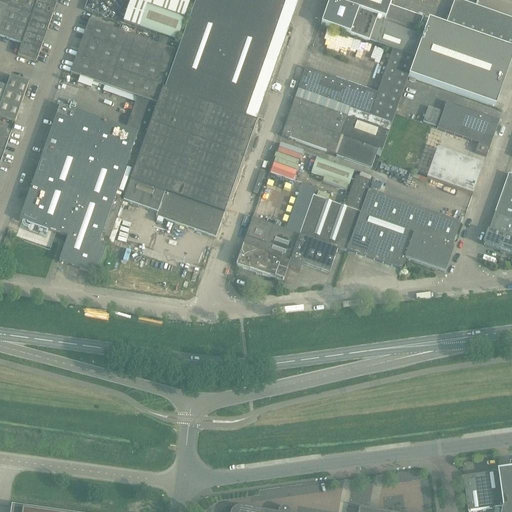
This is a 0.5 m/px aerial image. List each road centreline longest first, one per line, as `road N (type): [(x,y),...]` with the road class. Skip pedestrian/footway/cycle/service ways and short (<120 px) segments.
road 1 (tertiary): [(457,343),(246,365),(0,335)]
road 2 (unclassified): [(205,311),(315,0)]
road 3 (unclassified): [(190,399),(249,394),(457,343)]
road 4 (unclassified): [(183,487),(442,450)]
road 5 (unclassified): [(205,311),(459,285)]
road 6 (unclassified): [(0,281),(205,311)]
road 7 (unclassified): [(190,399),(0,345)]
road 8 (unclassified): [(183,487),(0,460)]
road 9 (unclassified): [(459,285),(511,130)]
road 10 (unclassified): [(0,222),(48,80)]
